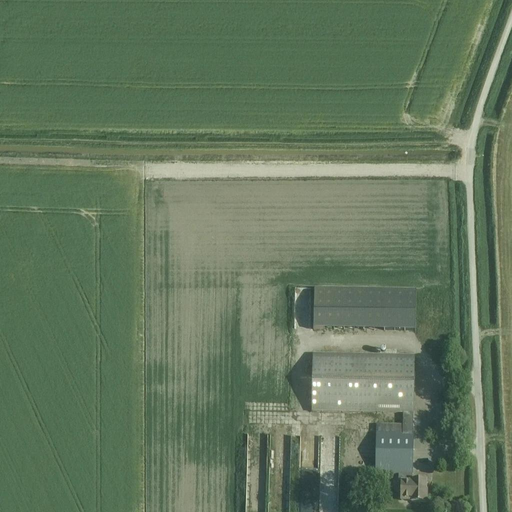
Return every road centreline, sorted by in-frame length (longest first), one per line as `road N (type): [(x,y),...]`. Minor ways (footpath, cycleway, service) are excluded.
road 1 (unclassified): [(484,511),(469,146),(511,15)]
road 2 (track): [(0,139),(469,146)]
